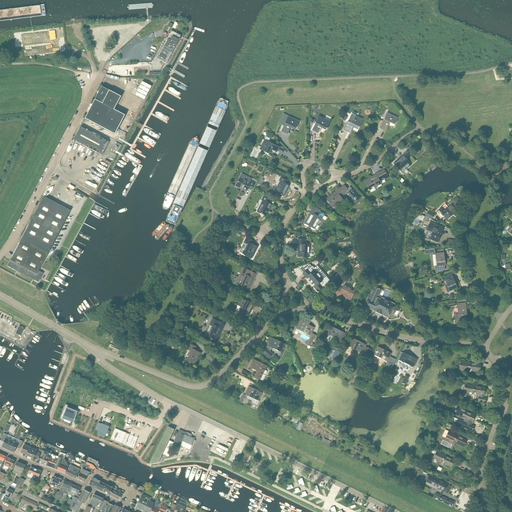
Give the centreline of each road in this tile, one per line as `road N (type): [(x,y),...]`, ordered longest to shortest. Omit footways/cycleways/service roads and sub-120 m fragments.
road 1 (unclassified): [(395,511),(177,405)]
road 2 (unclassified): [(283,314),(200,386),(84,343)]
road 3 (unclassified): [(0,257),(98,76)]
road 4 (residential): [(500,321),(467,269),(462,231),(485,187),(511,168)]
road 5 (unclassified): [(483,349),(410,339),(310,307)]
road 6 (unclassified): [(488,511),(483,454),(504,382),(483,349)]
